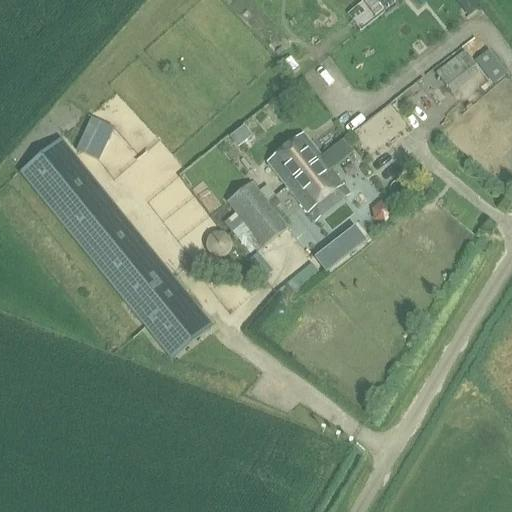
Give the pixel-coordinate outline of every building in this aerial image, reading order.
[(477,68),(465,52),(436,74),(449,91),(477,68)] [(84,133),(97,142),(111,124),(98,114),(84,133)] [(302,135),(267,164),(307,213),(315,223),(350,195),(342,185),(330,170),(320,157),(302,135)] [(131,308),(130,309),(160,346),(200,313),(170,276),(169,277),(58,141),(21,171),(131,308)] [(375,156),(383,167),(399,156),(392,145),(375,156)] [(211,208),(220,203),(198,164),(189,169),(211,208)] [(252,183),(226,203),(263,250),(289,229),(286,227),(289,225),(276,209),(274,210),(252,183)] [(383,217),(397,211),(391,198),(377,204),(383,217)] [(223,253),(236,246),(226,228),(213,235),(223,253)] [(354,229),(315,260),(326,274),(365,243),(354,229)] [(311,264),(275,294),(285,306),(321,276),(311,264)]
